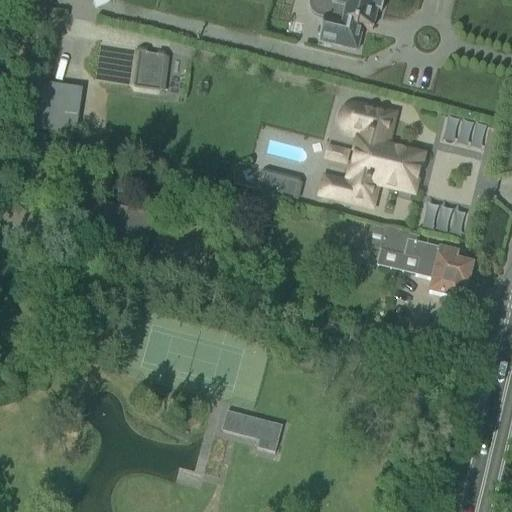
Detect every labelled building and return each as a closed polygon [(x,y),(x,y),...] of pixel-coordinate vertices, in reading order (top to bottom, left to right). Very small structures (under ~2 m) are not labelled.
[(308,0),(308,1),(308,6),(309,11),(311,16),(315,18),(322,20),(317,43),(356,53),(362,29),(371,31),(376,13),(381,14),(383,0),(308,0)] [(137,54),(132,87),(156,89),(159,58),(137,54)] [(39,125),(75,130),(80,93),(44,88),(39,125)] [(393,117),(357,108),(352,107),(342,111),(336,121),(338,129),(344,136),(353,139),(343,180),(321,175),(316,195),(369,208),(374,187),(412,196),(422,158),(385,149),(393,117)] [(298,203),(303,183),(264,173),(259,194),(261,194),(260,198),(274,202),(275,198),(298,203)] [(213,191),(215,181),(199,177),(197,187),(213,191)] [(397,214),(399,195),(380,193),(378,213),(397,214)] [(0,233),(31,241),(39,208),(3,199),(0,208),(0,233)] [(151,220),(93,206),(80,259),(138,274),(151,220)] [(456,255),(437,250),(408,243),(409,236),(385,230),(379,252),(419,262),(415,278),(424,280),(421,293),(459,303),(463,290),(465,290),(471,267),(454,262),(456,255)] [(257,443),(255,451),(274,455),(281,428),(245,419),(239,438),(257,443)] [(180,468),(178,483),(201,486),(203,471),(180,468)]
